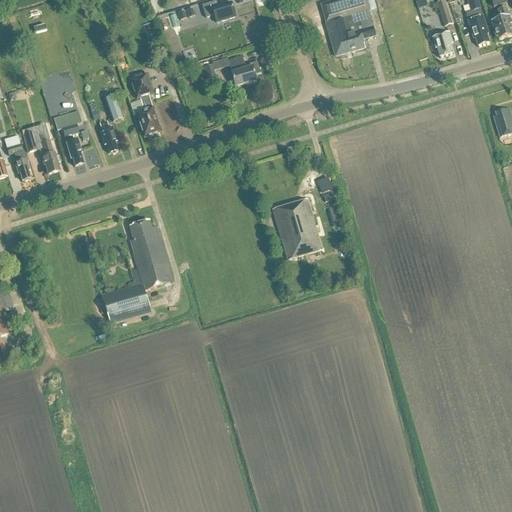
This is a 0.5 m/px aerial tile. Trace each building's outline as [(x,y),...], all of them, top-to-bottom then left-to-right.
[(346,0),(321,7),(328,33),(371,21),(369,14),(370,13),(366,0),(346,0)] [(427,0),(424,0),(418,2),(421,9),(430,6),(427,0)] [(466,0),(471,14),(471,15),(481,11),(477,0),(466,0)] [(506,7),(504,0),(490,0),(494,11),(498,10),(499,13),(498,13),(501,22),(491,25),(496,41),(498,41),(499,43),(511,38),(511,27),(506,7)] [(218,24),(237,18),(232,5),(219,9),(217,3),(202,8),(207,19),(215,17),(218,24)] [(445,30),(453,27),(445,3),(437,5),(445,30)] [(195,18),(193,11),(187,12),(190,20),(195,18)] [(481,11),(471,15),(471,14),(466,16),(468,23),(468,24),(473,41),(475,41),(478,49),(490,46),(487,37),(489,37),(483,19),(481,11)] [(179,15),(181,23),(187,21),(184,13),(179,15)] [(392,19),(399,41),(414,37),(407,15),(392,19)] [(371,21),(328,33),(336,59),(365,51),(362,42),(377,37),(373,22),(371,23),(371,21)] [(453,46),(449,35),(432,40),(436,52),(437,51),(440,61),(454,57),(451,47),(453,46)] [(257,84),(255,78),(261,76),(258,64),(245,68),(243,59),(228,63),(230,69),(236,90),(257,84)] [(202,70),(206,83),(217,80),(213,67),(202,70)] [(146,115),(138,117),(145,139),(161,134),(153,112),(151,105),(149,97),(153,96),(147,78),(132,83),(138,101),(140,100),(143,107),(146,115)] [(18,99),(34,95),(32,87),(16,92),(18,99)] [(102,93),(104,99),(116,95),(114,89),(102,93)] [(116,99),(105,102),(113,125),(124,121),(116,99)] [(500,140),(511,136),(511,121),(509,112),(505,113),(496,116),(497,119),(494,120),(500,140)] [(101,121),(99,113),(92,116),(94,123),(101,121)] [(82,126),(78,114),(53,121),(57,134),(61,132),(64,140),(66,139),(68,145),(65,146),(70,162),(72,161),(74,169),(83,167),(79,156),(81,156),(77,142),(72,144),(70,138),(78,136),(76,128),(82,126)] [(118,154),(116,146),(118,145),(113,130),(109,131),(107,125),(101,127),(103,133),(100,134),(105,149),(107,148),(110,157),(110,156),(113,158),(117,157),(117,156),(118,154)] [(49,143),(48,142),(39,145),(38,139),(35,140),(32,133),(22,136),(27,154),(38,151),(41,160),(43,168),(45,168),(47,177),(59,174),(53,156),(49,143)] [(80,135),(83,143),(89,141),(86,133),(80,135)] [(11,149),(6,151),(8,158),(14,157),(22,154),(20,146),(11,149)] [(28,182),(30,181),(27,174),(29,173),(24,156),(16,159),(17,165),(14,166),(17,173),(18,174),(22,184),(23,183),(24,184),(27,183),(28,182)] [(322,253),(308,203),(273,213),(288,263),(322,253)] [(329,211),(332,221),(338,220),(335,209),(329,211)] [(147,294),(173,286),(156,230),(152,232),(150,224),(130,230),(134,244),(131,245),(135,257),(134,258),(142,287),(102,298),(111,327),(152,315),(146,297),(148,297),(147,294)] [(106,260),(109,256),(104,251),(100,255),(106,260)] [(0,366),(1,366),(0,361),(0,339),(8,337),(0,310),(0,366)]
